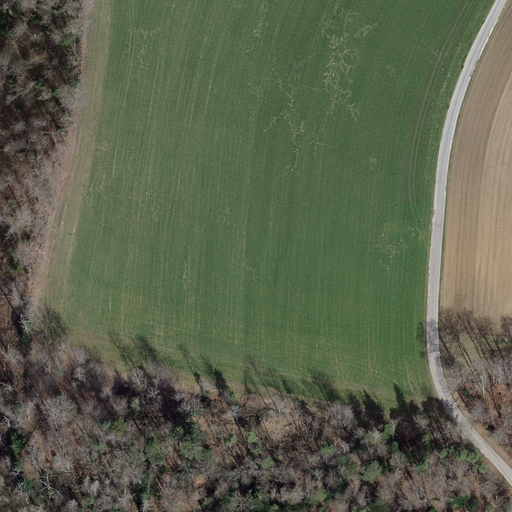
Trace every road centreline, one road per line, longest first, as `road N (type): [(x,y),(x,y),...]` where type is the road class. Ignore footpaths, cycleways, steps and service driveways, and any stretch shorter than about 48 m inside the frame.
road 1 (track): [(48,193),(43,334),(110,361),(466,427)]
road 2 (unclassified): [(511,477),(453,411),(432,349),(448,129),(501,0)]
